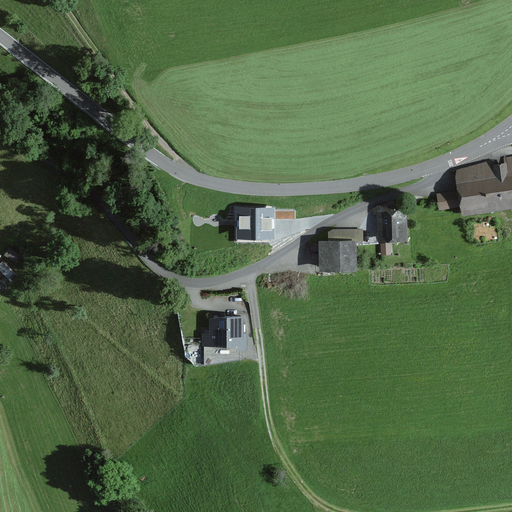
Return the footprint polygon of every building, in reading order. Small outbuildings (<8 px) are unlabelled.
[(455,177),(462,217),(511,209),(511,157),(457,170),(455,177)] [(436,194),(439,211),(459,206),(456,191),(436,194)] [(274,209),(237,208),(237,238),(274,238),(274,209)] [(411,208),(381,208),(381,239),(411,239),(411,208)] [(332,238),(322,238),(322,268),(361,268),(360,242),(367,242),(367,228),(332,229),(332,238)] [(242,316),(219,316),(212,318),(212,330),(204,330),(204,364),(242,359),(242,347),(245,347),(245,333),(242,333),(242,316)]
